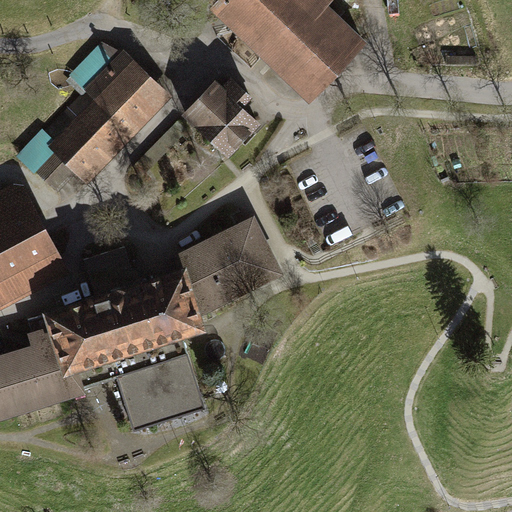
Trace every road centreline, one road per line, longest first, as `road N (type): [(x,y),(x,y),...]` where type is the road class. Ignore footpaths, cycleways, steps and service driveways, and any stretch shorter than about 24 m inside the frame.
road 1 (unclassified): [(0,46),(115,27),(232,67),(304,119),(342,87),(383,82)]
road 2 (unclassified): [(511,92),(383,82)]
